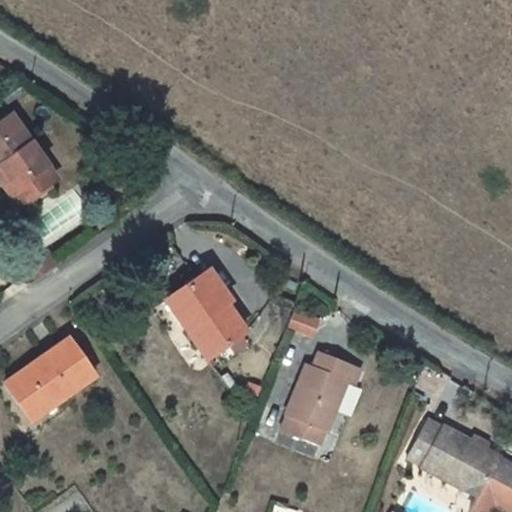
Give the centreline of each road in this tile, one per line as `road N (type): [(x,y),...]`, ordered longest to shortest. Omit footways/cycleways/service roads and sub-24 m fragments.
road 1 (unclassified): [(511,385),(202,181)]
road 2 (residential): [(202,181),(0,326)]
road 3 (unclassified): [(202,181),(0,42)]
